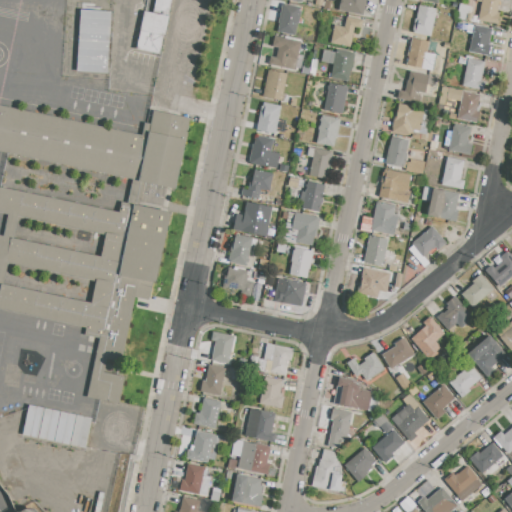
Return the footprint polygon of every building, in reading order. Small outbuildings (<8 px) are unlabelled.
[(170,0),(168,16),(164,35),(163,35),(159,54),(136,49),(144,11),(153,13),(156,0),(170,0)] [(365,0),(363,15),(338,10),(340,0),(365,0)] [(476,0),(499,0),(496,13),(500,14),(498,24),(478,20),(481,3),(476,2),(476,0)] [(323,9),(325,1),(332,2),(330,10),(323,9)] [(459,3),(469,5),(466,21),(456,19),(459,3)] [(301,8),(298,24),(297,24),(295,36),(277,32),(279,24),(278,24),(282,4),(301,8)] [(416,6),(435,9),(430,36),(411,32),(416,6)] [(81,10),(111,12),(107,74),(76,72),(81,10)] [(335,26),(344,27),(346,17),(363,21),(361,29),(354,27),(349,48),(331,44),(335,26)] [(474,26),(491,29),(488,41),(490,42),(489,45),(493,46),(491,57),(469,52),(474,26)] [(277,37),(285,38),(285,37),(301,40),(295,71),(268,66),(270,57),(276,58),(277,50),(274,49),(277,37)] [(411,38),(429,42),(427,53),(435,55),(432,71),(406,66),(411,38)] [(335,49),(355,53),(351,72),(349,71),(347,82),(330,79),(332,65),(320,63),(323,50),(335,53),(335,49)] [(468,58),(484,61),(480,81),(485,82),(484,91),(462,86),(468,58)] [(268,70),(286,73),(281,101),(262,97),(268,70)] [(410,73),(412,74),(412,71),(429,75),(425,94),(416,92),(416,95),(421,96),(420,102),(413,100),(413,102),(397,99),(398,90),(404,92),(406,80),(408,80),(410,73)] [(291,81),(293,75),(299,77),(297,83),(291,81)] [(329,83),(347,87),(342,114),(324,111),(329,83)] [(448,88),(446,98),(445,105),(438,104),(441,87),(448,88)] [(460,101),(446,98),(448,88),(462,91),(460,101)] [(462,91),(479,95),(474,122),(457,119),(460,101),(462,91)] [(264,103),(280,106),(274,134),(256,130),(261,106),(263,106),(264,103)] [(399,104),(431,111),(427,130),(433,131),(430,142),(412,138),(412,134),(409,133),(409,135),(391,132),(395,112),(397,112),(399,104)] [(0,107),(148,139),(153,113),(191,121),(176,191),(0,153),(0,107)] [(322,115),(340,119),(337,138),(335,137),(333,147),(316,144),(322,115)] [(454,124),(471,128),(470,136),(468,136),(467,140),(469,141),(469,143),(472,144),(470,155),(448,150),(454,124)] [(256,135),(273,139),(270,151),(272,151),(268,167),(248,163),(252,144),(254,144),(256,135)] [(391,137),(408,140),(406,153),(407,153),(404,168),(385,164),(391,137)] [(310,147),(331,151),(326,179),(309,176),(313,158),(308,156),(310,147)] [(447,157),(464,161),(460,180),(464,181),(463,189),(441,185),(447,157)] [(255,170),(273,174),(269,192),(260,190),(259,199),(241,196),(242,189),(248,190),(251,178),(253,178),(255,170)] [(382,170),(410,176),(407,190),(410,191),(407,204),(379,198),(382,185),(379,185),(382,170)] [(289,177),(299,179),(297,188),(287,186),(289,177)] [(308,182),(325,185),(319,214),(302,211),(304,202),(300,201),(302,191),(306,192),(308,182)] [(0,188),(120,214),(122,204),(171,214),(152,304),(136,301),(121,378),(125,378),(121,397),(89,390),(101,332),(0,310),(0,285),(92,305),(96,284),(0,263),(0,237),(102,258),(106,237),(0,214),(0,188)] [(432,188),(458,193),(455,210),(459,211),(456,222),(426,216),(432,188)] [(376,201),(394,205),(392,215),(397,216),(396,225),(392,224),(391,232),(389,232),(388,235),(370,231),(376,201)] [(247,202),(271,207),(265,236),(233,230),(236,214),(244,215),(247,202)] [(295,213),(320,217),(317,230),(315,229),(312,246),(295,243),(298,230),(292,229),(295,213)] [(432,226),(446,243),(431,256),(428,253),(423,257),(413,245),(412,244),(432,226)] [(236,234),(252,238),(246,266),(227,262),(231,243),(234,243),(236,234)] [(369,235),(387,239),(381,267),(364,264),(369,235)] [(277,243),(286,245),(285,254),(275,252),(277,243)] [(413,245),(423,257),(429,264),(424,268),(408,250),(413,245)] [(293,248),(313,252),(310,270),(308,269),(306,279),(290,275),(292,262),(290,261),(293,248)] [(484,271),(491,265),(494,269),(503,261),(500,258),(507,251),(511,257),(511,275),(498,287),(484,271)] [(376,271),(374,278),(363,274),(362,276),(358,275),(360,266),(376,269),(376,271)] [(229,268),(247,271),(247,274),(248,274),(246,281),(254,282),(251,298),(240,295),(241,290),(222,287),(225,275),(227,275),(229,268)] [(374,278),(376,271),(390,274),(388,279),(392,280),(391,286),(381,283),(382,280),(374,278)] [(357,294),(362,276),(363,274),(374,278),(382,280),(381,283),(377,299),(357,294)] [(461,294),(474,283),(472,281),(480,274),(494,290),(473,308),(461,294)] [(270,276),(306,283),(301,307),(280,302),(279,305),(281,306),(280,312),(263,309),(270,276)] [(436,318),(449,307),(446,303),(455,296),(473,318),(461,328),(456,322),(447,330),(436,318)] [(410,339),(426,327),(423,323),(429,318),(443,334),(436,340),(441,345),(426,358),(410,339)] [(511,326),(511,352),(499,337),(511,326)] [(217,333),(233,336),(228,364),(212,361),(213,356),(208,355),(211,341),(215,341),(217,333)] [(490,335),(506,355),(491,367),(494,371),(487,378),(467,354),(490,335)] [(414,354),(390,370),(381,356),(395,346),(394,344),(403,338),(414,354)] [(267,344),(293,349),(291,360),(288,359),(284,376),(270,373),(272,362),(264,361),(267,344)] [(384,370),(366,381),(361,374),(356,378),(346,363),(354,358),(358,366),(365,361),(363,359),(373,353),(384,370)] [(251,356),(259,358),(257,366),(249,365),(251,356)] [(240,359),(247,361),(246,369),(238,368),(240,359)] [(209,365),(224,368),(219,395),(200,391),(202,380),(206,380),(209,365)] [(449,383),(470,365),(481,378),(468,388),(470,391),(462,398),(449,383)] [(395,377),(401,373),(407,384),(402,387),(395,377)] [(265,376),(282,380),(279,396),(283,397),(281,409),(259,404),(265,376)] [(338,377),(354,380),(354,383),(357,384),(359,386),(359,390),(372,392),(368,411),(352,407),(351,410),(332,406),(338,377)] [(422,403),(443,385),(454,398),(442,408),(445,412),(436,420),(422,403)] [(396,426),(402,421),(396,414),(408,405),(403,399),(409,394),(422,409),(421,410),(429,419),(413,433),(416,436),(409,442),(396,426)] [(203,399),(221,402),(215,429),(193,424),(196,413),(200,414),(203,399)] [(30,407),(94,421),(87,454),(23,440),(30,407)] [(250,409),(275,414),(271,433),(276,433),(274,442),(245,437),(250,409)] [(332,409),(351,413),(346,438),(335,448),(328,447),(333,421),(330,420),(332,409)] [(382,414),(391,424),(382,432),(374,421),(382,414)] [(494,437),(501,431),(504,435),(511,428),(511,450),(508,454),(494,437)] [(373,448),(393,431),(404,443),(394,451),(395,453),(383,463),(377,455),(378,454),(373,448)] [(196,432),(217,436),(215,444),(211,443),(207,463),(191,460),(193,450),(190,450),(191,444),(194,445),(196,432)] [(243,442),(270,447),(267,462),(269,463),(267,475),(237,469),(243,442)] [(491,443),(502,456),(481,474),(468,459),(477,452),(479,453),(491,443)] [(343,466),(364,448),(375,461),(370,465),(371,467),(365,473),(366,475),(357,483),(343,466)] [(324,450),(333,452),(334,455),(341,466),(341,476),(340,481),(346,483),(343,494),(311,488),(314,475),(316,476),(319,461),(321,461),(324,450)] [(229,459),(236,461),(235,469),(227,468),(229,459)] [(188,464),(205,467),(203,477),(210,478),(206,496),(179,490),(183,471),(187,472),(188,464)] [(442,481),(452,473),(455,476),(467,466),(477,478),(476,479),(481,485),(460,502),(442,481)] [(237,474),(266,480),(261,506),(232,500),(237,474)] [(423,511),(416,503),(424,497),(425,498),(434,491),(435,493),(442,487),(457,506),(450,511),(423,511)] [(213,491),(220,492),(218,501),(211,500),(213,491)] [(511,510),(503,500),(511,492),(511,510)] [(415,508),(410,511),(406,511),(399,503),(408,496),(416,507),(415,508)] [(179,511),(182,497),(200,501),(198,511),(179,511)]
